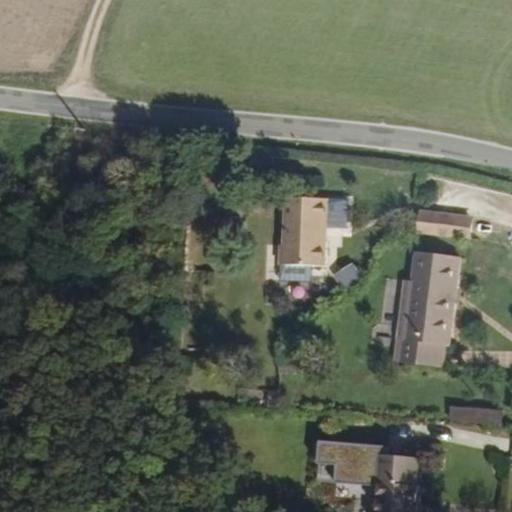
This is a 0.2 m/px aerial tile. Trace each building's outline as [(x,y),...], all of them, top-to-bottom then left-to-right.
[(331,197),(289,193),(282,245),(280,245),(279,259),(323,265),(331,197)] [(416,210),(414,233),(470,237),(472,213),(416,210)] [(410,346),(403,346),(401,366),(446,372),(448,351),(453,351),(464,263),(421,257),(417,287),(410,346)] [(351,263),(331,277),(342,293),(362,279),(351,263)] [(305,281),(306,269),(280,268),(280,280),(305,281)] [(410,287),(403,346),(410,346),(417,287),(410,287)] [(450,409),(449,422),(478,423),(479,410),(450,409)] [(392,488),(394,461),(387,460),(385,487),(392,488)] [(423,463),(394,461),(392,488),(385,487),(383,511),(419,511),(420,490),(423,463)] [(425,511),(427,491),(420,490),(419,511),(425,511)]
